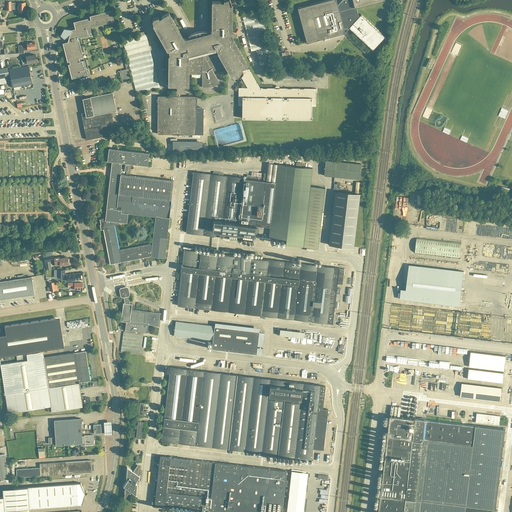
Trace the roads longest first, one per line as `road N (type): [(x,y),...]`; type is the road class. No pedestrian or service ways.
road 1 (tertiary): [(95,298),(48,53)]
road 2 (tertiary): [(102,511),(116,418),(95,298)]
